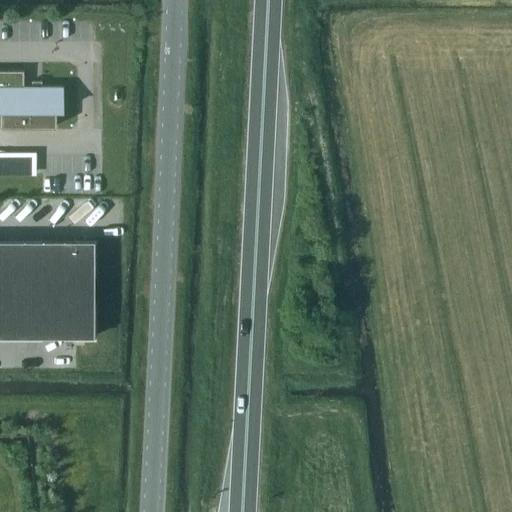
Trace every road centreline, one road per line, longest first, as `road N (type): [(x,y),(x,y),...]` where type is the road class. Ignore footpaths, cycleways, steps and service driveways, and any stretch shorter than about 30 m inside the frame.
road 1 (trunk): [(268,0),(241,511)]
road 2 (tertiary): [(150,511),(174,0)]
road 3 (unknown): [(0,139),(71,137),(85,124),(89,101),(87,64),(74,49),(0,45)]
